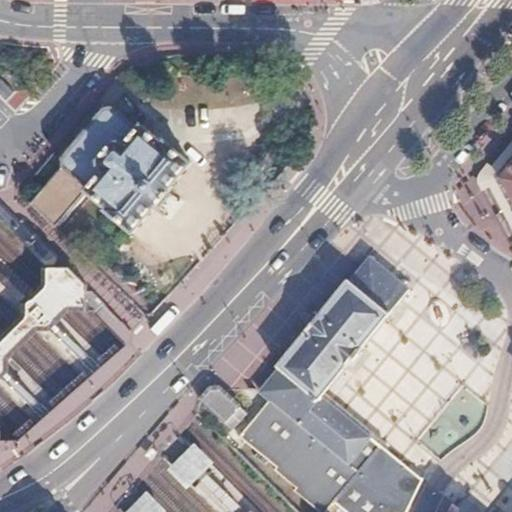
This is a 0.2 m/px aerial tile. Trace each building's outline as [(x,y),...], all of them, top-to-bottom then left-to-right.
[(63,167),(32,205),(55,228),(87,190),(108,207),(106,209),(133,232),(156,204),(157,206),(166,196),(172,189),(169,187),(192,161),(165,138),(162,141),(142,123),(139,126),(114,105),(104,107),(61,158),(62,163),(63,167)] [(487,183),(511,152),(511,138),(477,180),(485,185),(487,183)] [(511,168),(511,152),(487,183),(485,185),(487,188),(502,181),(511,168)] [(511,168),(502,181),(511,200),(511,168)] [(511,200),(502,181),(487,188),(511,235),(511,200)] [(0,218),(13,231),(22,221),(0,200),(0,218)] [(270,404),(238,441),(267,466),(265,467),(294,492),(293,493),(314,511),(325,511),(332,504),(341,511),(408,511),(414,502),(421,485),(322,401),(364,349),(409,293),(403,288),(369,260),(349,285),(347,283),(278,369),(280,370),(260,395),(270,404)] [(84,305),(84,299),(85,292),(85,286),(85,280),(72,265),(59,267),(53,269),(47,270),(44,288),(43,291),(62,310),(66,309),(84,305)] [(210,390),(206,394),(201,400),(228,423),(231,419),(241,406),(222,389),(210,390)] [(214,464),(193,444),(169,468),(189,488),(214,464)] [(163,511),(145,494),(127,511),(163,511)]
